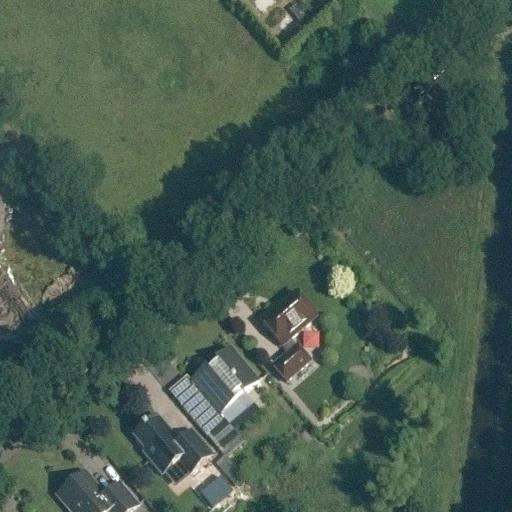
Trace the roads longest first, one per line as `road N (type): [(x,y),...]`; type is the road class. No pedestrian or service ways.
road 1 (residential): [(0,456),(487,40),(511,31)]
road 2 (track): [(454,511),(507,32)]
